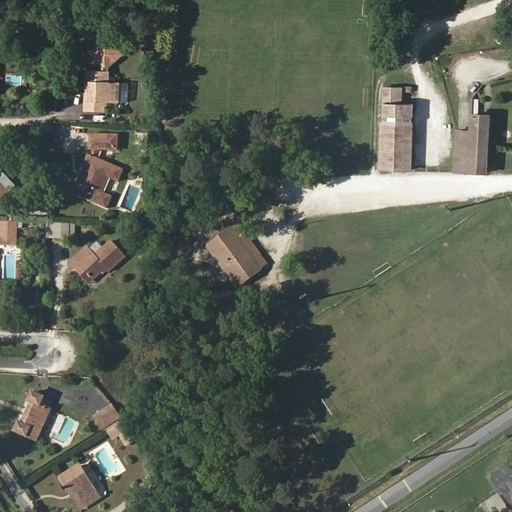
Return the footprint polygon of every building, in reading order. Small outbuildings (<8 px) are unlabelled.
[(39,22),(39,37),(55,37),(55,23),(39,22)] [(109,35),(90,51),(107,70),(125,54),(109,35)] [(153,64),(154,51),(145,50),(145,63),(153,64)] [(108,81),(109,71),(87,70),(86,86),(91,87),(91,100),(86,100),(85,111),(105,112),(106,101),(118,102),(119,82),(108,81)] [(411,169),(413,103),(401,103),(402,88),(383,87),(381,169),(411,169)] [(487,172),(489,116),(472,115),(471,131),(457,130),(455,171),(487,172)] [(118,181),(123,170),(101,160),(106,149),(117,150),(118,135),(91,134),(90,149),(97,149),(94,157),(89,155),(84,166),(86,167),(80,182),(77,181),(72,193),(107,208),(112,197),(102,192),(108,177),(118,181)] [(0,173),(2,172),(0,169),(0,201),(10,193),(0,181),(0,173)] [(0,244),(16,245),(17,222),(2,221),(1,236),(0,236),(0,244)] [(76,239),(76,223),(48,222),(47,239),(76,239)] [(268,265),(238,224),(231,229),(261,269),(268,265)] [(261,269),(231,229),(209,246),(239,286),(261,269)] [(126,257),(111,241),(95,255),(87,246),(70,262),(76,268),(79,265),(93,281),(106,269),(109,271),(126,257)] [(93,281),(79,265),(76,268),(90,284),(93,281)] [(37,441),(51,409),(41,405),(44,397),(33,392),(29,401),(31,402),(22,423),(19,422),(15,431),(37,441)] [(119,417),(112,406),(111,407),(119,418),(119,417)] [(119,418),(111,407),(96,417),(103,429),(119,418)] [(135,439),(123,420),(121,422),(134,440),(135,439)] [(134,440),(121,422),(108,430),(112,437),(121,431),(129,444),(134,440)] [(114,439),(120,435),(127,445),(129,444),(121,431),(112,437),(114,439)] [(511,511),(511,458),(487,476),(511,511)] [(98,494),(80,465),(61,477),(67,486),(70,484),(83,503),(98,494)] [(67,486),(81,509),(75,495),(83,503),(70,484),(67,486)]
